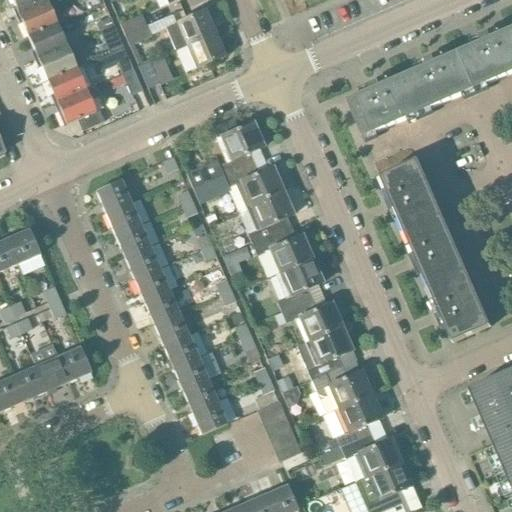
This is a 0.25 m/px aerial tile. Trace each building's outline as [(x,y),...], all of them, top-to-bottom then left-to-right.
[(45,0),(10,0),(18,16),(47,3),(45,0)] [(47,3),(18,16),(28,38),(56,26),(47,3)] [(186,49),(215,36),(204,12),(165,29),(175,52),(185,47),(186,49)] [(124,36),(146,27),(141,16),(119,25),(124,36)] [(99,33),(113,27),(110,18),(95,24),(99,33)] [(56,26),(28,38),(37,60),(66,47),(56,26)] [(102,41),(117,35),(113,27),(99,33),(102,41)] [(146,27),(124,36),(129,48),(151,38),(146,27)] [(364,140),(365,140),(511,75),(511,30),(347,102),(364,140)] [(215,36),(186,49),(195,71),(224,58),(215,36)] [(66,47),(37,60),(47,82),(75,69),(88,64),(78,42),(66,47)] [(121,76),(132,71),(128,60),(116,65),(121,76)] [(137,68),(147,90),(159,85),(149,63),(137,68)] [(47,82),(46,82),(56,104),(85,91),(75,69),(47,82)] [(121,77),(109,83),(112,90),(125,85),(130,98),(142,93),(132,71),(121,76),(121,77)] [(67,127),(77,122),(82,133),(104,124),(99,112),(95,114),(90,102),(99,98),(96,91),(91,89),(56,104),(59,112),(57,113),(64,128),(66,127),(67,127)] [(216,162),(185,175),(192,191),(253,165),(249,155),(263,148),(252,123),(237,129),(233,120),(211,129),(216,140),(218,139),(228,162),(218,166),(216,162)] [(161,164),(166,176),(177,171),(172,159),(161,164)] [(418,161),(380,178),(453,344),(491,328),(418,161)] [(253,165),(192,191),(199,207),(228,194),(236,213),(283,193),(272,169),(258,175),(253,165)] [(104,216),(131,204),(121,181),(94,193),(104,216)] [(181,209),(192,204),(187,193),(176,197),(181,209)] [(283,193),(236,213),(251,246),(290,229),(286,219),(293,216),(283,193)] [(114,238),(140,227),(131,204),(104,216),(114,238)] [(185,220),(196,215),(192,204),(181,209),(185,220)] [(206,234),(199,219),(190,222),(194,230),(185,233),(189,241),(206,234)] [(124,260),(150,249),(140,227),(114,238),(124,260)] [(290,229),(251,246),(256,258),(267,253),(277,275),(312,260),(302,236),(295,239),(290,229)] [(5,240),(17,267),(39,257),(28,230),(5,240)] [(200,253),(211,248),(206,236),(195,241),(200,253)] [(0,242),(0,273),(17,267),(5,240),(0,242)] [(230,241),(221,245),(225,255),(234,251),(230,241)] [(196,266),(203,262),(204,264),(216,259),(211,248),(200,253),(192,256),(196,266)] [(133,282),(160,271),(150,249),(124,260),(133,282)] [(312,260),(277,275),(287,298),(276,303),(280,314),(312,300),(308,290),(322,284),(312,260)] [(143,304),(169,293),(160,271),(133,282),(143,304)] [(225,281),(214,286),(219,298),(230,293),(225,281)] [(46,305),(58,300),(53,289),(41,294),(46,305)] [(152,327),(179,315),(169,293),(143,304),(152,327)] [(230,293),(219,298),(224,308),(235,304),(230,293)] [(312,300),(280,314),(285,325),(295,321),(304,344),(341,328),(331,304),(316,310),(312,300)] [(19,303),(8,308),(13,319),(24,315),(19,303)] [(65,316),(60,305),(48,310),(53,322),(65,316)] [(13,319),(8,308),(0,311),(0,320),(2,324),(13,319)] [(224,320),(228,328),(243,322),(240,314),(224,320)] [(162,349),(189,337),(179,315),(152,327),(162,349)] [(15,325),(20,336),(32,331),(27,320),(15,325)] [(4,329),(9,341),(20,336),(15,325),(4,329)] [(245,325),(233,330),(238,342),(250,337),(245,325)] [(310,382),(342,368),(337,358),(352,352),(341,328),(304,344),(308,354),(304,367),(310,382)] [(172,371),(198,359),(189,337),(162,349),(172,371)] [(250,337),(238,342),(243,353),(254,348),(250,337)] [(56,358),(68,384),(90,374),(79,348),(56,358)] [(68,384),(56,358),(34,368),(46,394),(68,384)] [(181,393),(208,381),(198,359),(172,371),(181,393)] [(46,394),(34,368),(12,377),(24,403),(46,394)] [(332,412),(371,396),(360,372),(346,378),(342,368),(310,382),(315,394),(317,397),(323,399),(327,398),(330,396),(336,410),(332,412)] [(257,386),(269,381),(264,369),(252,374),(257,386)] [(511,374),(474,391),(493,435),(497,445),(494,446),(511,488),(511,374)] [(24,403),(12,377),(0,382),(0,409),(2,413),(24,403)] [(294,390),(288,377),(277,382),(283,395),(294,390)] [(191,415),(217,403),(208,381),(181,393),(191,415)] [(269,381),(257,386),(262,397),(273,392),(269,381)] [(252,403),(256,412),(278,403),(274,393),(252,403)] [(371,396),(332,412),(332,413),(337,411),(346,433),(326,442),(330,453),(331,454),(372,436),(367,426),(381,420),(371,396)] [(217,403),(191,415),(201,437),(227,426),(217,403)] [(256,412),(256,413),(261,425),(284,416),(278,403),(256,412)] [(284,416),(261,425),(266,438),(289,428),(284,416)] [(289,428),(266,438),(272,450),(294,441),(289,428)] [(330,453),(325,455),(330,465),(343,459),(344,461),(354,484),(365,479),(400,464),(390,440),(386,442),(376,446),(372,436),(331,454),(330,453)] [(272,450),(278,464),(300,455),(294,441),(272,450)] [(354,484),(339,491),(348,511),(385,511),(401,505),(396,494),(406,490),(411,488),(400,464),(365,479),(354,484)] [(263,496),(270,511),(297,511),(286,486),(263,496)] [(270,511),(263,496),(241,505),(244,511),(270,511)]
